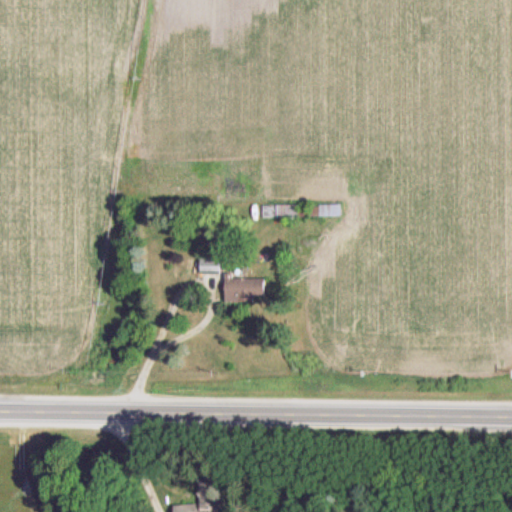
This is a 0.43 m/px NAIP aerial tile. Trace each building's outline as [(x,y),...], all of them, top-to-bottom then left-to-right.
[(264,219),(300,219),(300,204),(264,204),(264,219)] [(343,204),(322,204),(322,219),(343,219),(343,204)] [(223,257),(203,257),(203,273),(223,273),(223,257)] [(228,269),(228,301),(268,301),(268,269),(228,269)] [(202,511),(227,511),(227,474),(202,474),(202,511)]
